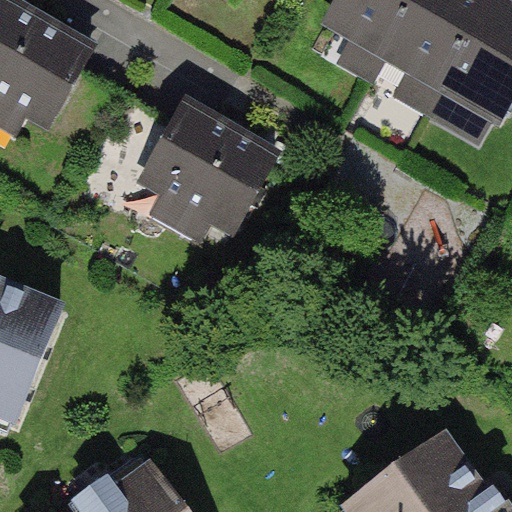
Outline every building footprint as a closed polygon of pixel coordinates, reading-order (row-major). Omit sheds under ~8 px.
[(425,0),(347,0),(318,53),(378,86),(425,0)] [(502,3),(495,0),(425,0),(378,86),(437,119),(502,3)] [(511,123),(511,9),(502,3),(437,119),(496,152),(511,123)] [(98,64),(2,9),(0,12),(0,102),(57,135),(98,64)] [(282,162),(184,107),(144,178),(242,233),(282,162)] [(0,300),(0,451),(19,459),(73,331),(0,300)] [(498,511),(453,451),(370,511),(498,511)] [(179,511),(157,480),(111,511),(179,511)]
